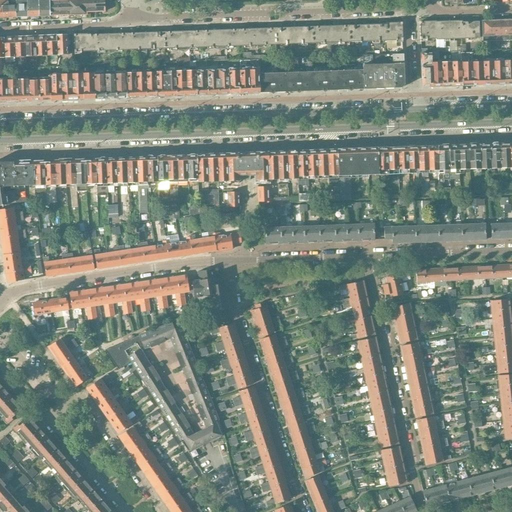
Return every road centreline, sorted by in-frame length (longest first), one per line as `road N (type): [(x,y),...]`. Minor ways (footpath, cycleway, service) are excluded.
road 1 (primary): [(0,142),(511,123)]
road 2 (primary): [(411,108),(0,123)]
road 3 (residential): [(131,17),(408,8)]
road 4 (residential): [(366,255),(422,511)]
road 5 (residential): [(304,511),(237,315),(230,261)]
road 6 (residential): [(230,261),(0,294)]
road 7 (residential): [(164,511),(87,402),(65,408)]
road 8 (residential): [(511,251),(366,255)]
road 9 (residential): [(366,255),(230,261)]
road 10 (residential): [(0,30),(131,17)]
